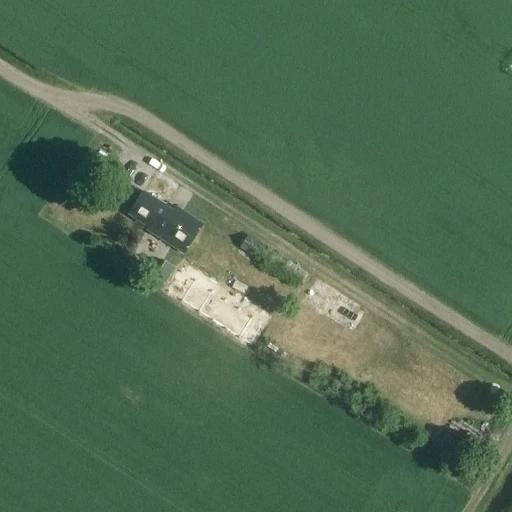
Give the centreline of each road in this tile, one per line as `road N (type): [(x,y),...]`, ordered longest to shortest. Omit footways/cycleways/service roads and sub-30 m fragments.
road 1 (track): [(511,356),(141,118),(61,100)]
road 2 (track): [(0,60),(308,259)]
